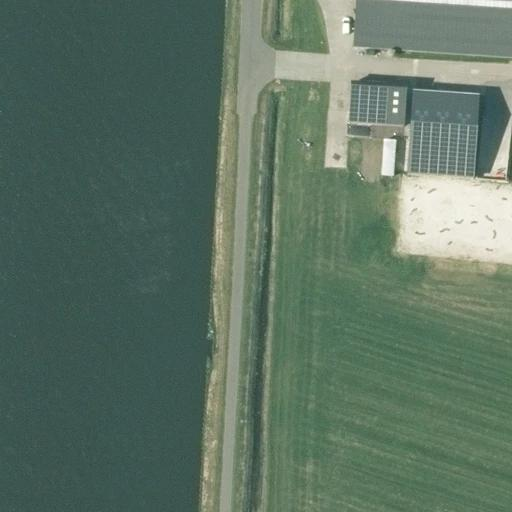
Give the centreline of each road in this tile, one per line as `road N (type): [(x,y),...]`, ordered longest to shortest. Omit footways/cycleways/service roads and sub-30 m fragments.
road 1 (unclassified): [(223,511),(251,0)]
road 2 (unknown): [(246,80),(511,80)]
